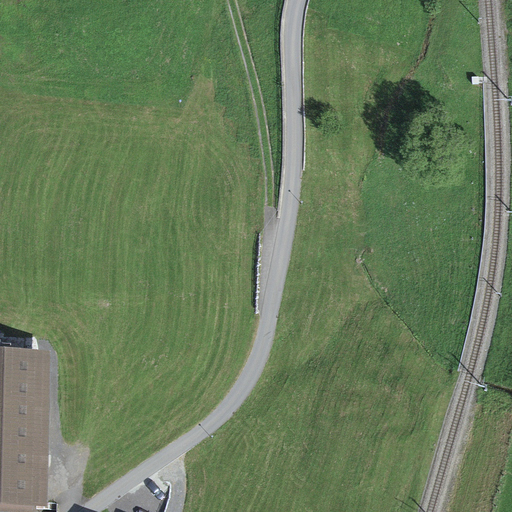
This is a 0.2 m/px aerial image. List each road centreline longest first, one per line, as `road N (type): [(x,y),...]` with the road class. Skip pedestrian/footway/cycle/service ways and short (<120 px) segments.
road 1 (residential): [(89,511),(224,412),(260,353),(291,195),(297,0)]
road 2 (track): [(232,0),(261,112),(271,229),(282,255)]
